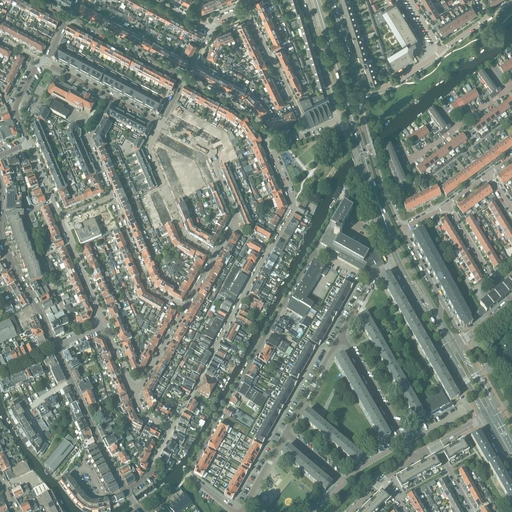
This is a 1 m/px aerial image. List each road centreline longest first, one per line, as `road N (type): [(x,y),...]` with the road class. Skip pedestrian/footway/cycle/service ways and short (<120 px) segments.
road 1 (residential): [(371,280),(317,251),(309,258),(191,465),(192,475),(235,511)]
road 2 (secondary): [(380,208),(315,0)]
road 3 (residential): [(170,432),(269,248)]
road 4 (residential): [(125,490),(56,349)]
road 5 (residential): [(341,117),(392,265)]
road 6 (residential): [(161,124),(149,153),(185,235),(214,254)]
road 7 (residential): [(402,229),(370,155),(358,97)]
road 8 (residential): [(309,128),(244,5)]
road 9 (residential): [(110,197),(150,289),(183,308)]
road 10 (residential): [(233,226),(210,151),(161,124)]
road 11 (residential): [(69,17),(184,80)]
road 12 (residential): [(56,349),(0,238)]
road 13 (residential): [(82,337),(40,258),(71,244)]
road 14 (residential): [(305,0),(341,117)]
road 15 (residential): [(341,335),(402,441)]
road 16 (secondary): [(438,315),(380,208)]
